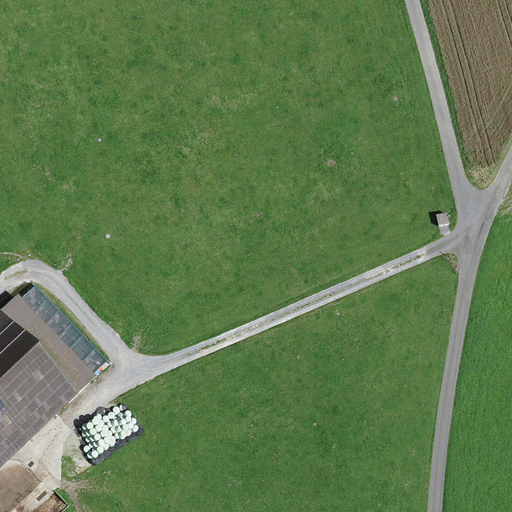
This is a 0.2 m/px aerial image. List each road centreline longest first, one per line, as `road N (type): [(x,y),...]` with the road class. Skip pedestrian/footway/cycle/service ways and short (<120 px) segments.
road 1 (track): [(484,222),(89,402),(58,437),(53,484),(27,511)]
road 2 (track): [(0,286),(45,271),(124,353),(156,369)]
